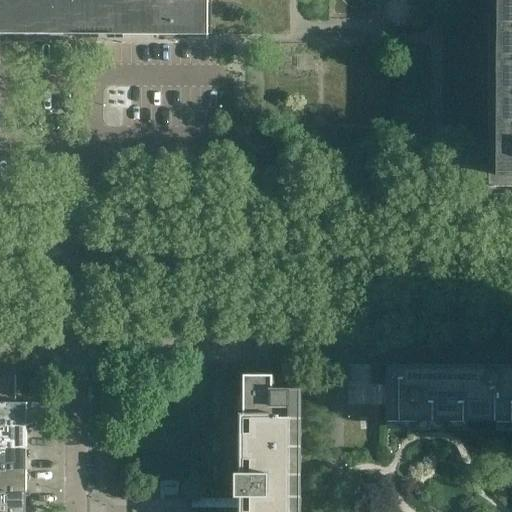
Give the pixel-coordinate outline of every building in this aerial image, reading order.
[(0,0),(0,34),(208,35),(208,0),(0,0)] [(511,0),(490,0),(490,162),(489,186),(511,186),(511,0)] [(371,385),(372,364),(347,364),(347,405),(387,405),(387,385),(371,385)] [(387,385),(387,370),(387,365),(387,364),(372,364),(371,385),(387,385)] [(511,421),(511,365),(387,365),(387,370),(387,385),(387,405),(387,421),(511,421)] [(0,402),(15,403),(15,375),(0,374),(0,402)] [(300,511),(301,390),(274,390),(274,375),(245,374),(245,397),(239,397),(239,411),(245,411),(245,433),(239,433),(239,459),(245,459),(245,472),(237,472),(237,486),(239,486),(239,495),(245,495),(245,498),(245,507),(245,511),(239,511),(238,511),(300,511)] [(0,425),(27,426),(27,403),(15,403),(0,402),(0,425)] [(0,447),(27,448),(27,426),(0,425),(0,447)] [(0,469),(27,470),(27,448),(0,447),(0,469)] [(0,491),(27,492),(27,470),(0,469),(0,491)] [(0,511),(26,511),(27,493),(27,492),(0,491),(0,511)] [(245,498),(192,498),(192,508),(245,507),(245,498)]
